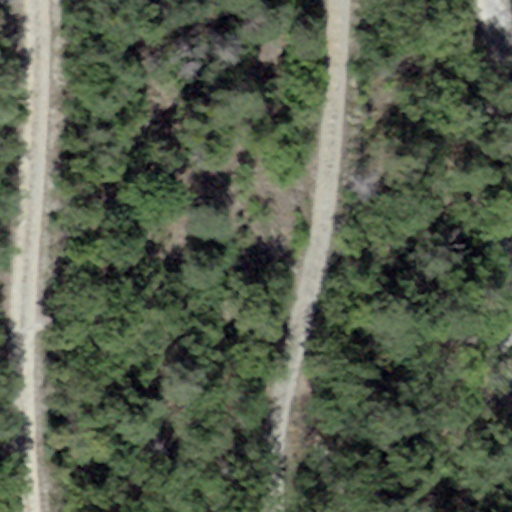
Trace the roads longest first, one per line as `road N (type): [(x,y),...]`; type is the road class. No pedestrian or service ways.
road 1 (track): [(340,0),(280,511)]
road 2 (track): [(47,0),(32,452),(40,511)]
